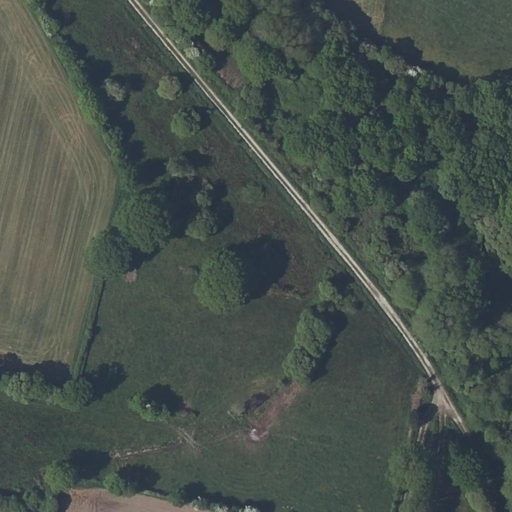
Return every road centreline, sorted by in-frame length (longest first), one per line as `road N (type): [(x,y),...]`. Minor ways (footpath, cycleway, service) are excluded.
road 1 (track): [(132,0),(401,325),(471,446),(496,511)]
road 2 (track): [(406,511),(440,387)]
